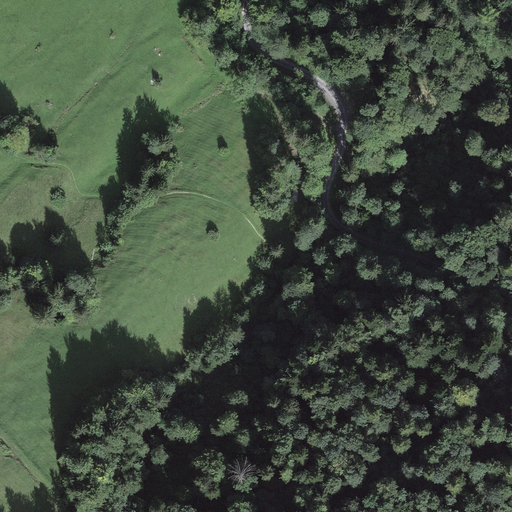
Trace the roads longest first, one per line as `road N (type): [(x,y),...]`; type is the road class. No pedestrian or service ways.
road 1 (track): [(347,132),(328,194),(332,217),(383,250),(489,281),(511,297)]
road 2 (track): [(246,0),(254,46),(317,78),(344,104),(347,132)]
